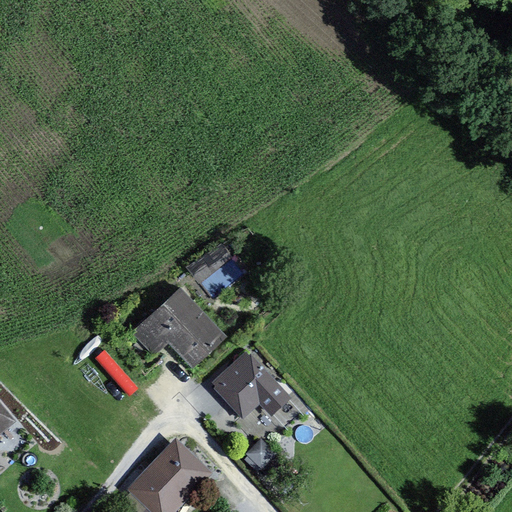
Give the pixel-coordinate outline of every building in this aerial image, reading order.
[(231,259),(233,257),(220,240),(186,268),(199,285),(200,284),(231,259)] [(228,337),(179,287),(131,333),(155,357),(168,345),(193,371),(228,337)] [(251,356),(249,358),(245,354),(212,384),(216,388),(214,390),(243,422),(261,407),(272,419),(292,400),(251,356)] [(91,363),(74,380),(97,405),(115,388),(91,363)] [(75,388),(64,399),(91,424),(101,413),(75,388)] [(0,436),(16,423),(0,403),(0,436)] [(129,496),(124,502),(135,511),(177,511),(212,475),(176,440),(127,493),(129,496)] [(247,457),(244,461),(258,475),(277,456),(261,440),(245,456),(247,457)]
